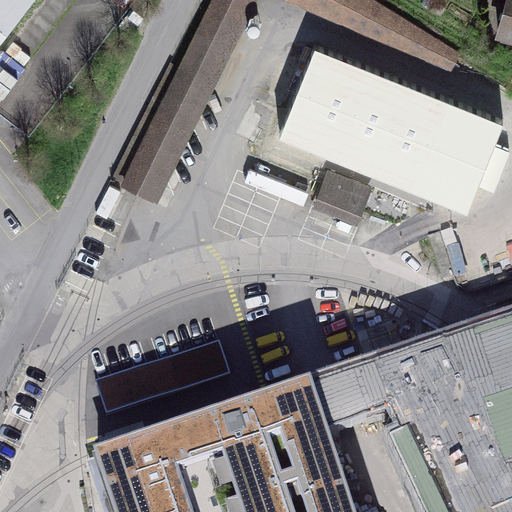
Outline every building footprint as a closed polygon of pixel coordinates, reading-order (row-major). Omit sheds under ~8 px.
[(0,0),(0,46),(36,0),(0,0)] [(214,0),(119,186),(156,207),(259,0),(270,0),(447,76),(456,60),(363,0),(214,0)] [(511,0),(506,0),(496,39),(511,42),(511,0)] [(472,129),(307,63),(275,141),(441,208),(472,129)] [(373,190),(326,172),(312,209),(359,227),(373,190)] [(444,355),(511,463),(511,330),(471,344),(444,355)] [(107,410),(231,372),(221,341),(98,379),(107,410)] [(296,411),(106,480),(114,511),(346,511),(323,440),(296,411)]
